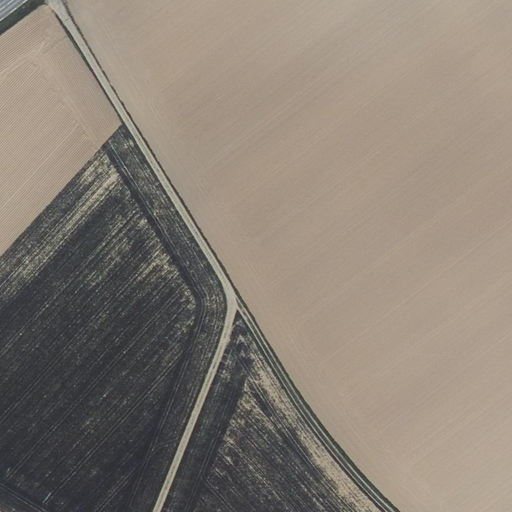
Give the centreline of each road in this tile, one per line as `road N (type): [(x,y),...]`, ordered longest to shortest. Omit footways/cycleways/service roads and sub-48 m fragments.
road 1 (track): [(56,0),(234,300)]
road 2 (track): [(234,300),(314,430),(385,511)]
road 3 (track): [(234,300),(156,511)]
